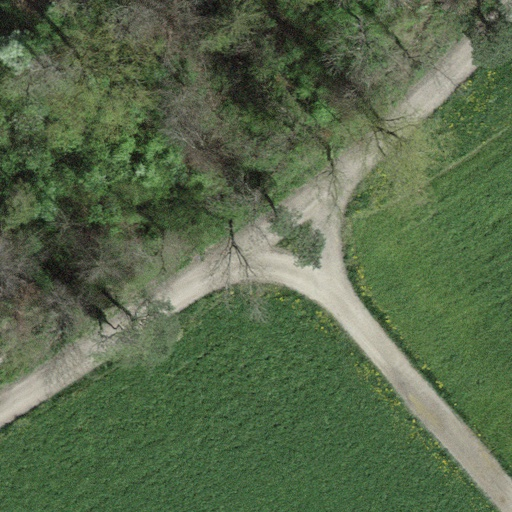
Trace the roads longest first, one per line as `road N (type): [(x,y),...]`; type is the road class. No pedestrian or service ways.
road 1 (track): [(0,401),(238,255),(511,15)]
road 2 (track): [(238,255),(300,274),(341,301),(511,494)]
road 3 (track): [(341,301),(325,258),(339,187),(361,147)]
